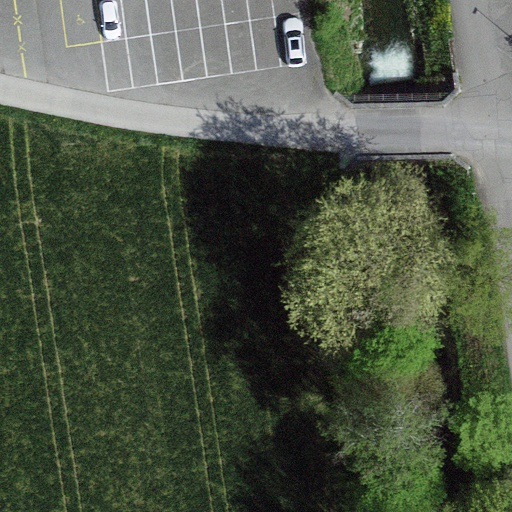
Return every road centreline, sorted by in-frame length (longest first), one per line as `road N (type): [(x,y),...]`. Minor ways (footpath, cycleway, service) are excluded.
road 1 (residential): [(489,134),(165,116),(0,85)]
road 2 (residential): [(511,285),(489,134)]
road 3 (residential): [(489,134),(470,0)]
road 4 (track): [(324,129),(307,0)]
